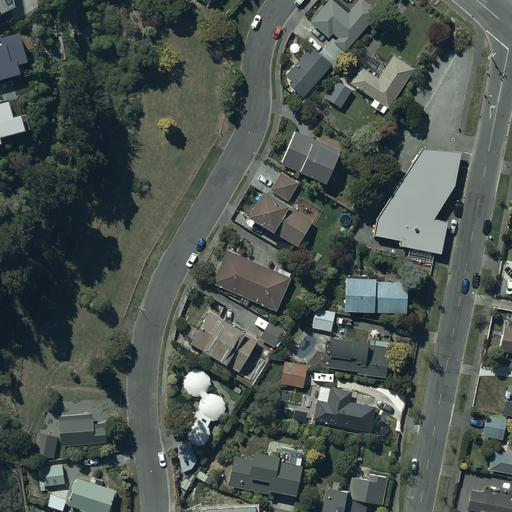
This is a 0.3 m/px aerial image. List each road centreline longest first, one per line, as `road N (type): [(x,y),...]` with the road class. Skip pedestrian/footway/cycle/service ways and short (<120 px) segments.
road 1 (residential): [(284,0),(259,43),(254,122),(151,318),(142,404),(154,511)]
road 2 (residential): [(511,36),(419,511)]
